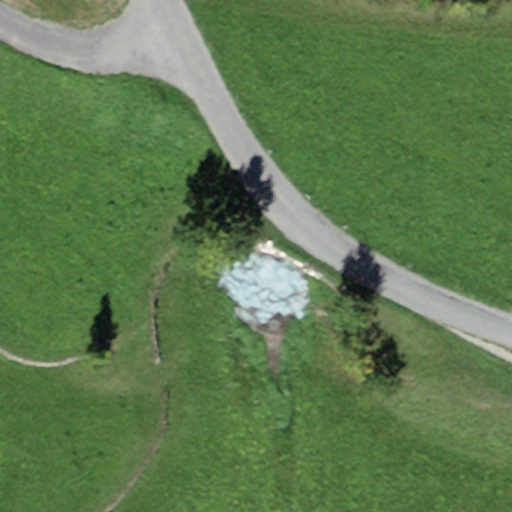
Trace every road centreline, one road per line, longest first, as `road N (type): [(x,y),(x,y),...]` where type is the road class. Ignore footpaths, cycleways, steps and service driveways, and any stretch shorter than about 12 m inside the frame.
road 1 (unclassified): [(511,330),(350,260),(303,227),(267,188),(177,42)]
road 2 (unclassified): [(177,42),(105,51),(61,46),(0,17)]
